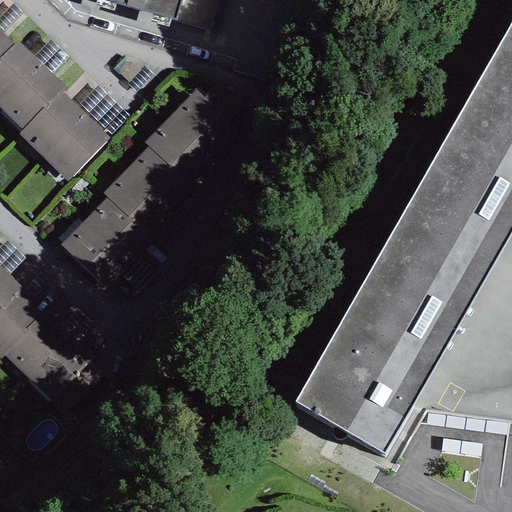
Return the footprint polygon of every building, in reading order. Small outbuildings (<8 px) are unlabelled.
[(96,0),(92,15),(175,39),(179,25),(186,0),(96,0)] [(186,0),(179,25),(208,34),(218,0),(186,0)] [(511,19),(295,400),(384,452),(511,228),(511,19)] [(0,56),(13,44),(0,31),(0,56)] [(17,40),(13,44),(0,56),(0,105),(41,63),(17,40)] [(66,88),(41,63),(0,105),(0,107),(22,129),(44,107),(46,109),(62,92),(66,88)] [(195,89),(170,115),(214,157),(239,132),(195,89)] [(85,114),(62,92),(46,109),(44,107),(22,129),(19,133),(43,157),(85,114)] [(109,137),(85,114),(43,157),(67,181),(109,137)] [(144,142),(148,146),(171,168),(173,166),(189,182),(214,157),(170,115),(144,142)] [(148,146),(126,168),(168,211),(193,186),(189,182),(173,166),(171,168),(148,146)] [(102,193),(107,197),(129,218),(131,216),(147,232),(168,211),(126,168),(102,193)] [(129,218),(107,197),(84,220),(126,262),(152,237),(147,232),(131,216),(129,218)] [(126,262),(84,220),(60,244),(102,286),(126,262)] [(21,289),(0,266),(0,309),(18,292),(21,289)] [(40,314),(18,292),(0,309),(0,357),(4,353),(26,332),(24,330),(40,314)] [(69,333),(44,310),(40,314),(24,330),(26,332),(4,353),(27,376),(69,333)] [(93,357),(69,333),(27,376),(50,400),(54,397),(91,358),(93,357)] [(106,372),(91,358),(54,397),(69,411),(106,372)]
